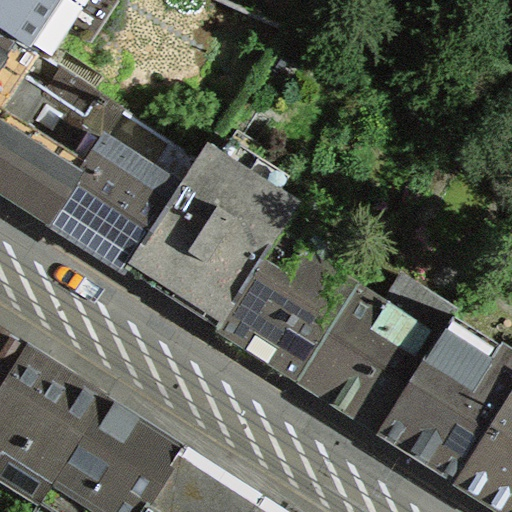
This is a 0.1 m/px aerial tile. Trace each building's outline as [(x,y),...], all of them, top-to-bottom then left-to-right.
[(71,0),(0,0),(0,27),(121,108),(198,159),(210,142),(285,28),(222,0),(112,0),(82,46),(53,28),(71,0)] [(0,186),(49,218),(102,137),(121,108),(0,27),(0,186)] [(102,137),(49,218),(87,242),(127,267),(180,187),(102,137)] [(159,287),(218,325),(277,234),(299,199),(210,142),(198,159),(180,187),(127,267),(159,287)] [(277,234),(218,325),(256,350),(299,377),(357,285),(277,234)] [(381,429),(438,337),(357,285),(299,377),(341,404),(381,429)] [(511,351),(453,314),(438,337),(381,429),(408,447),(459,479),(511,395),(511,351)] [(0,328),(0,387),(27,345),(0,328)] [(65,370),(27,345),(0,387),(0,471),(41,497),(105,395),(65,370)] [(141,511),(184,445),(139,417),(105,395),(41,497),(63,511),(141,511)] [(511,511),(511,395),(459,479),(508,510),(511,511)] [(289,511),(245,484),(184,445),(141,511),(289,511)]
